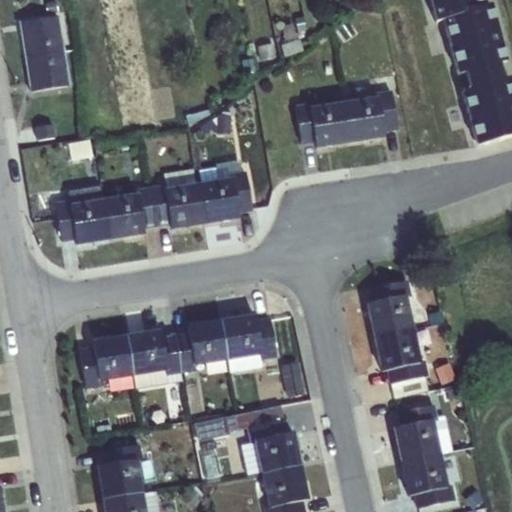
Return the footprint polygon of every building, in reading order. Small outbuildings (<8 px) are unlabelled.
[(474,146),(511,139),(511,128),(492,7),(476,10),(473,0),(435,0),(457,134),(472,131),(474,146)] [(25,57),(63,51),(57,16),(19,23),(25,57)] [(334,31),(344,45),(360,33),(350,19),(334,31)] [(280,45),(283,58),(303,53),(299,40),(280,45)] [(273,43),(255,48),(259,62),(276,58),(273,43)] [(69,86),(63,51),(25,57),(31,92),(69,86)] [(377,97),(383,132),(397,130),(391,91),(375,94),(375,98),(377,97)] [(344,103),(350,143),(384,138),(383,132),(377,97),(375,98),(344,103)] [(314,143),(309,108),(311,108),(310,103),(294,106),(300,145),(314,143)] [(350,143),(344,103),(311,108),(309,108),(314,143),(315,149),(350,143)] [(208,110),(185,116),(188,125),(209,114),(208,110)] [(167,114),(169,125),(180,123),(178,112),(167,114)] [(216,133),(229,134),(230,117),(217,116),(216,133)] [(200,128),(204,134),(216,126),(212,120),(200,128)] [(65,142),(70,161),(93,156),(88,136),(65,142)] [(384,143),(318,156),(321,171),(387,158),(384,143)] [(198,171),(200,184),(217,181),(215,168),(198,171)] [(166,190),(198,184),(192,170),(163,174),(165,185),(166,190)] [(229,179),(232,179),(238,213),(251,210),(245,172),(229,175),(229,179)] [(205,225),(239,219),(238,213),(232,179),(229,179),(217,181),(200,184),(198,184),(205,225)] [(170,230),(205,225),(198,184),(166,190),(163,190),(169,225),(170,230)] [(169,225),(163,190),(166,190),(165,185),(150,187),(156,227),(169,225)] [(143,229),(156,227),(150,187),(134,190),(135,194),(137,194),(143,229)] [(110,240),(144,234),(143,229),(137,194),(135,194),(103,200),(110,240)] [(447,212),(470,208),(468,195),(445,199),(447,212)] [(75,246),(110,240),(103,200),(72,205),(68,205),(74,240),(75,246)] [(61,242),(74,240),(68,205),(72,205),(71,201),(54,203),(61,242)] [(382,232),(383,260),(408,259),(407,231),(382,232)] [(368,289),(371,303),(406,295),(406,298),(411,297),(407,280),(368,289)] [(413,330),(406,298),(406,295),(371,303),(365,305),(373,338),(413,330)] [(227,360),(262,355),(256,320),(255,314),(220,320),(227,360)] [(269,318),(256,320),(262,355),(227,360),(229,373),(261,367),(260,360),(275,358),(269,318)] [(195,366),(227,360),(220,320),(186,326),(187,332),(192,366),(195,366)] [(132,376),(133,376),(166,370),(161,336),(160,330),(125,336),(132,376)] [(413,330),(373,338),(380,373),(386,371),(420,363),(420,361),(413,330)] [(195,366),(192,366),(187,332),(174,334),(180,374),(196,371),(195,366)] [(180,374),(174,334),(161,336),(166,370),(133,376),(135,389),(181,381),(180,374)] [(132,376),(125,336),(91,341),(92,347),(97,381),(100,381),(132,376)] [(100,381),(97,381),(92,347),(78,349),(85,389),(101,386),(100,381)] [(420,363),(386,371),(389,385),(428,377),(424,360),(420,361),(420,363)] [(440,385),(455,379),(448,361),(433,367),(440,385)] [(298,362),(280,366),(286,397),(304,393),(298,362)] [(428,377),(389,385),(391,400),(429,392),(428,377)] [(447,391),(449,404),(461,402),(458,388),(447,391)] [(395,414),(398,428),(432,420),(439,454),(440,454),(452,452),(444,416),(436,418),(434,405),(395,414)] [(168,409),(170,420),(187,417),(186,406),(168,409)] [(227,416),(194,424),(198,441),(231,434),(227,416)] [(253,441),(288,433),(285,420),(246,428),(249,444),(254,443),(253,441)] [(400,463),(439,454),(432,420),(398,428),(392,429),(400,463)] [(261,475),(301,466),(294,432),(288,433),(253,441),(254,443),(261,475)] [(99,451),(101,465),(137,459),(137,462),(141,461),(139,445),(99,451)] [(439,454),(400,463),(407,497),(413,496),(447,488),(447,486),(440,454),(439,454)] [(101,465),(96,466),(102,500),(142,494),(137,462),(137,459),(101,465)] [(261,475),(268,506),(268,508),(302,501),(308,500),(301,466),(261,475)] [(447,488),(413,496),(416,509),(454,501),(451,485),(447,486),(447,488)] [(145,511),(158,511),(155,492),(142,494),(145,511)] [(142,494),(102,500),(103,511),(145,511),(142,494)] [(263,507),(264,511),(304,511),(302,501),(268,508),(268,506),(263,507)]
